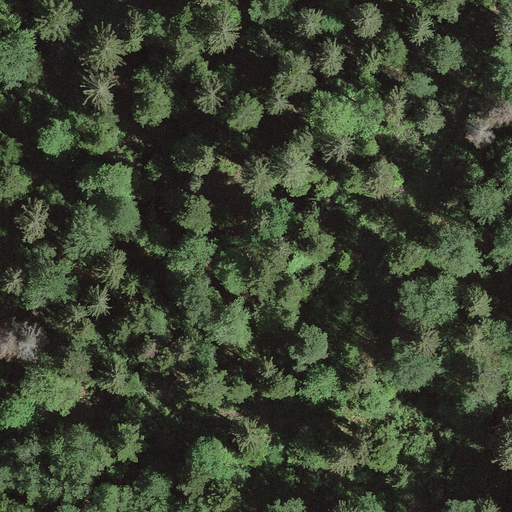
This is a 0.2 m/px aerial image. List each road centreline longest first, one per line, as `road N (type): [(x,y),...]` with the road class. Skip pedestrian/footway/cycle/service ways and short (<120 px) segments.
road 1 (track): [(496,0),(460,89),(247,505)]
road 2 (track): [(107,0),(0,252)]
